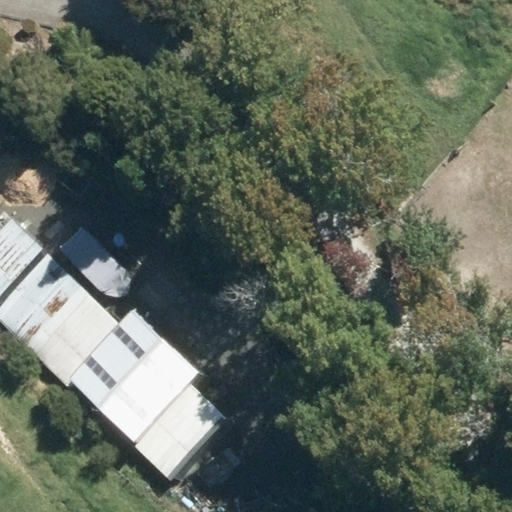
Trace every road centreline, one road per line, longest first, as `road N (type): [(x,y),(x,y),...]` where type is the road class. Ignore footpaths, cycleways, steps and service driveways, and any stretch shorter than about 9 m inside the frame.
road 1 (track): [(511,490),(244,116),(117,0)]
road 2 (track): [(330,511),(234,364),(110,215),(29,163)]
